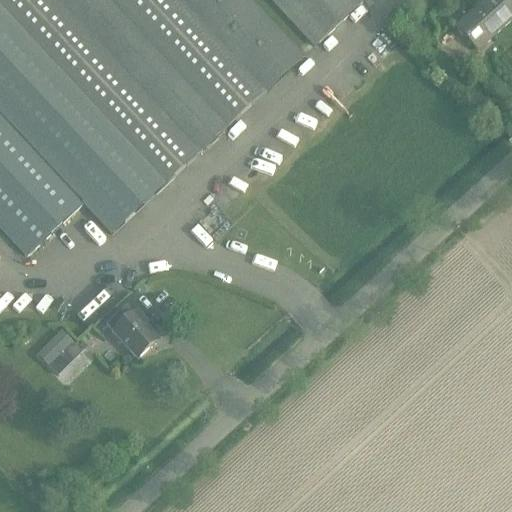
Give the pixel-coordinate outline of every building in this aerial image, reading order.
[(246,0),(0,0),(0,6),(167,185),(302,60),(246,0)] [(270,0),(315,48),(362,5),(357,0),(270,0)] [(511,20),(511,0),(487,0),(455,29),(477,53),(511,20)] [(0,6),(0,115),(83,206),(112,236),(167,185),(0,6)] [(0,115),(0,229),(27,259),(83,206),(0,115)] [(147,323),(137,312),(134,315),(127,308),(106,327),(112,334),(137,361),(157,343),(142,327),(147,323)] [(60,335),(37,357),(48,369),(71,346),(60,335)]
